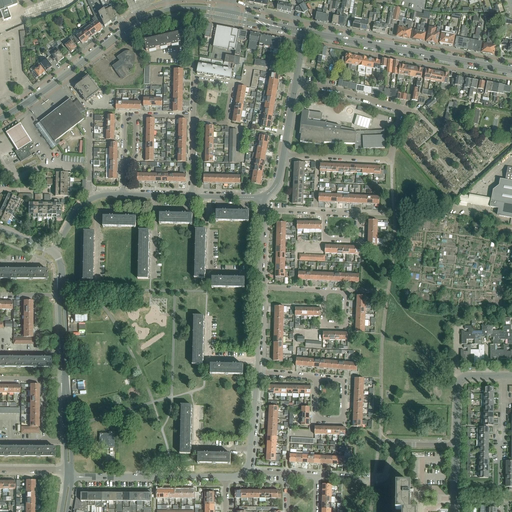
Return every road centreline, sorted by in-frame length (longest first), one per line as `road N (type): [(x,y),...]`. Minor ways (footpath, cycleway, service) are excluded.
road 1 (secondary): [(511,70),(303,32)]
road 2 (secondary): [(130,27),(0,119)]
road 3 (residential): [(316,475),(378,478),(396,445),(455,445)]
road 4 (residential): [(68,476),(225,477)]
road 5 (residential): [(193,116),(195,81),(231,92),(225,121),(193,122)]
road 6 (residential): [(402,109),(391,159),(317,156)]
road 7 (residential): [(96,278),(98,214),(154,212)]
